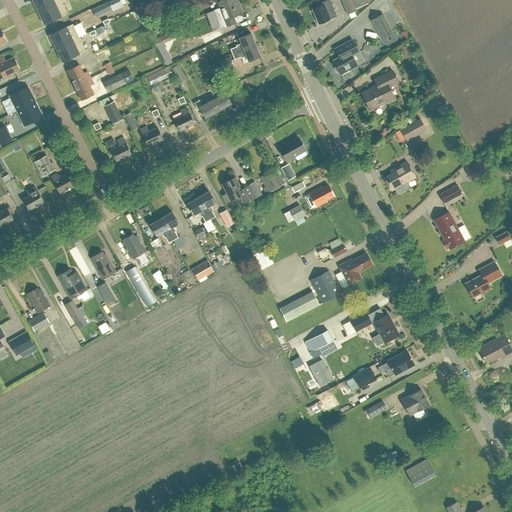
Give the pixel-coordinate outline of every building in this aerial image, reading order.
[(32,0),(38,11),(60,0),(32,0)] [(60,0),(38,11),(45,25),(45,24),(67,13),(60,0)] [(213,10),(214,12),(238,1),(237,0),(216,0),(220,8),(213,10)] [(322,5),(312,9),(318,24),(329,19),(336,16),(329,0),(327,0),(321,3),(322,5)] [(371,0),(341,0),(347,14),(356,10),(355,9),(368,4),(371,0)] [(107,1),(92,9),(95,17),(111,9),(107,1)] [(242,12),(238,1),(214,12),(220,29),(237,22),(234,16),(242,12)] [(393,32),(382,13),(370,20),(381,39),(393,32)] [(50,34),(49,34),(56,48),(79,37),(72,24),(50,35),(50,34)] [(232,54),(255,45),(251,33),(239,37),(241,43),(236,45),(237,47),(231,49),(232,54)] [(79,37),(56,48),(63,62),(63,61),(85,51),(79,37)] [(358,52),(352,39),(334,48),(339,57),(333,60),(336,66),(335,67),(334,68),(336,72),(338,72),(339,71),(341,74),(350,69),(350,70),(357,66),(351,56),(358,52)] [(255,45),(232,54),(234,59),(240,56),(241,58),(246,56),(248,61),(260,57),(255,45)] [(133,58),(142,57),(140,49),(132,51),(133,58)] [(214,64),(207,50),(200,54),(207,68),(214,64)] [(96,67),(112,62),(109,51),(93,57),(96,67)] [(6,61),(4,57),(0,58),(0,71),(3,78),(20,70),(14,57),(6,61)] [(229,57),(219,62),(223,72),(234,68),(229,57)] [(185,80),(177,65),(172,68),(180,83),(185,80)] [(168,66),(146,76),(150,85),(172,75),(168,66)] [(399,83),(393,69),(373,79),(376,85),(362,92),(370,110),(394,98),(389,88),(399,83)] [(126,83),(121,72),(103,82),(108,92),(126,83)] [(212,100),(218,110),(231,103),(226,94),(229,93),(224,85),(218,89),(221,95),(212,100)] [(35,101),(28,86),(9,95),(16,110),(35,101)] [(110,102),(108,97),(98,101),(101,106),(110,102)] [(218,110),(212,100),(203,105),(200,99),(193,102),(197,110),(200,109),(205,118),(218,110)] [(42,116),(35,101),(16,110),(23,125),(42,116)] [(122,119),(114,102),(104,106),(112,124),(122,119)] [(195,124),(187,107),(180,110),(182,115),(174,119),(179,131),(195,124)] [(138,127),(131,112),(124,115),(131,130),(138,127)] [(426,130),(419,118),(400,129),(406,141),(426,130)] [(93,125),(96,131),(101,128),(98,122),(93,125)] [(4,125),(0,127),(0,145),(0,146),(12,141),(4,125)] [(149,131),(146,126),(140,129),(148,146),(163,139),(157,127),(149,131)] [(400,135),(392,139),(396,148),(404,145),(400,135)] [(132,154),(124,137),(117,140),(119,145),(117,146),(113,139),(104,143),(111,156),(113,155),(116,161),(132,154)] [(305,150),(298,137),(286,144),(286,143),(278,147),(287,162),(294,157),(305,150)] [(55,169),(46,155),(34,162),(42,177),(55,169)] [(415,177),(406,161),(391,170),(392,173),(384,177),(392,190),(396,188),(398,192),(400,193),(408,189),(408,186),(406,182),(415,177)] [(295,176),(288,164),(280,168),(287,180),(295,176)] [(74,185),(68,173),(60,178),(57,173),(51,177),(59,193),(74,185)] [(241,189),(235,177),(222,184),(226,193),(224,194),(228,201),(240,195),(244,203),(256,197),(249,185),(241,189)] [(13,180),(7,182),(13,197),(19,194),(13,180)] [(305,186),(302,181),(291,187),(294,193),(305,186)] [(334,195),(328,184),(321,188),(320,187),(309,194),(309,195),(305,198),(310,208),(315,206),(326,201),(325,200),(334,195)] [(461,194),(457,185),(439,195),(444,203),(461,194)] [(44,202),(35,186),(26,191),(29,196),(23,199),(29,210),(44,202)] [(198,197),(210,219),(214,217),(211,211),(213,210),(210,205),(215,202),(209,191),(198,197)] [(210,219),(198,197),(187,204),(193,214),(198,212),(201,217),(203,216),(206,221),(210,219)] [(305,215),(299,205),(289,211),(297,224),(304,220),(302,217),(305,215)] [(13,212),(10,206),(0,211),(0,226),(13,219),(11,214),(13,212)] [(233,222),(226,209),(219,213),(227,226),(233,222)] [(173,240),(178,248),(182,245),(175,232),(176,231),(173,226),(178,223),(172,212),(161,218),(173,240)] [(464,240),(449,212),(433,219),(444,239),(442,240),(448,250),(464,240)] [(169,243),(173,240),(161,218),(150,224),(156,235),(161,232),(164,238),(165,237),(169,243)] [(201,228),(194,232),(198,239),(205,235),(201,228)] [(511,237),(511,232),(510,229),(495,237),(499,244),(511,237)] [(135,237),(133,233),(122,240),(133,258),(146,251),(137,235),(135,237)] [(346,251),(340,238),(329,244),(332,249),(329,250),(333,258),(346,251)] [(272,265),(263,249),(251,255),(259,271),(272,265)] [(104,254),(102,251),(91,258),(102,279),(115,271),(105,253),(104,254)] [(320,264),(328,260),(325,253),(317,257),(320,264)] [(372,265),(366,253),(351,260),(350,259),(338,265),(348,285),(361,278),(358,272),(372,265)] [(299,263),(302,268),(312,262),(310,257),(299,263)] [(207,260),(191,269),(198,280),(214,271),(207,260)] [(502,275),(494,260),(477,269),(480,275),(465,283),(472,297),(490,287),(488,283),(502,275)] [(72,274),(70,269),(58,275),(71,298),(86,289),(76,271),(72,274)] [(340,294),(329,270),(309,280),(320,303),(340,294)] [(152,280),(158,287),(164,283),(158,275),(152,280)] [(115,299),(105,282),(97,287),(107,304),(115,299)] [(175,286),(170,289),(175,299),(180,296),(175,286)] [(39,291),(38,287),(26,294),(37,313),(50,305),(41,290),(39,291)] [(319,305),(312,292),(279,309),(286,322),(319,305)] [(82,318),(72,300),(64,304),(74,322),(82,318)] [(49,323),(44,312),(28,321),(34,331),(49,323)] [(372,323),(366,312),(350,321),(356,332),(372,323)] [(398,334),(388,313),(373,321),(384,342),(398,334)] [(277,326),(273,319),(269,321),(272,328),(277,326)] [(341,330),(347,341),(355,337),(349,326),(341,330)] [(97,330),(101,339),(109,335),(105,327),(97,330)] [(333,340),(328,330),(309,340),(314,350),(333,340)] [(26,331),(8,341),(16,355),(20,353),(22,358),(37,349),(26,331)] [(511,352),(511,349),(504,334),(478,348),(486,363),(501,355),(503,358),(511,352)] [(54,361),(48,350),(43,353),(49,364),(54,361)] [(414,364),(407,350),(388,361),(382,364),(389,376),(394,373),(395,374),(414,364)] [(336,359),(341,369),(351,365),(346,354),(336,359)] [(377,380),(370,367),(353,376),(360,389),(377,380)] [(352,382),(345,386),(353,399),(359,395),(352,382)] [(402,399),(410,415),(412,413),(416,421),(426,416),(422,408),(429,405),(421,389),(402,399)] [(368,400),(377,396),(375,391),(366,395),(368,400)] [(322,414),(334,411),(328,394),(317,397),(322,414)] [(387,408),(383,401),(364,411),(368,418),(387,408)] [(435,475),(426,459),(406,470),(415,486),(435,475)] [(462,511),(457,501),(446,507),(448,511),(462,511)]
